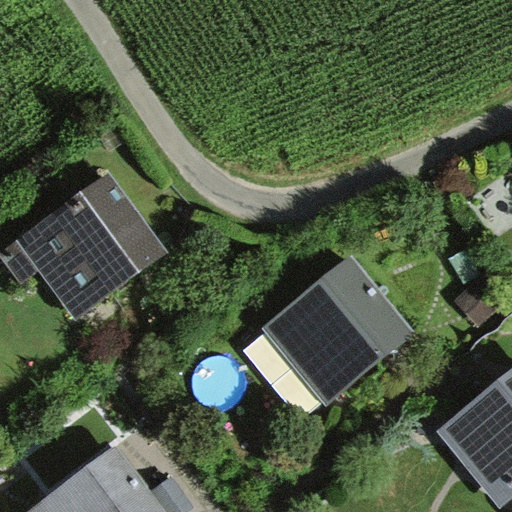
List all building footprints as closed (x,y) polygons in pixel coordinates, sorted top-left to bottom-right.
[(154,253),(98,179),(15,243),(71,317),(154,253)] [(352,256),(260,331),(324,407),(415,332),(352,256)] [(476,275),(451,301),(482,330),(507,304),(476,275)] [(511,371),(437,434),(501,511),(511,502),(511,371)] [(152,493),(117,447),(30,511),(193,511),(194,511),(170,480),(152,493)]
